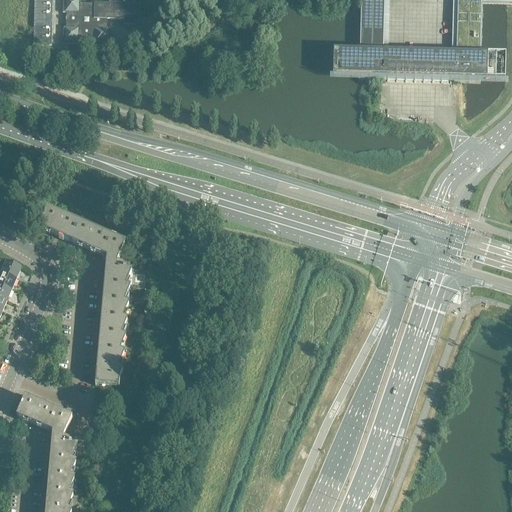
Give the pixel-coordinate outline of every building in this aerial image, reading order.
[(34,0),(34,46),(52,46),(52,0),(34,0)] [(80,0),(63,0),(64,14),(63,14),(67,14),(66,19),(71,19),(70,24),(71,24),(71,29),(64,28),(63,45),(64,45),(78,45),(78,46),(79,46),(79,42),(93,43),(93,45),(110,45),(110,30),(111,30),(107,29),(107,20),(124,21),(124,26),(140,26),(140,6),(141,6),(141,5),(135,5),(135,0),(109,0),(109,4),(94,4),(94,5),(80,5),(80,0)] [(360,0),(359,54),(334,54),(333,79),(358,79),(358,81),(385,81),(385,80),(418,81),(453,82),(453,83),(464,84),(480,84),(480,83),(505,83),(506,58),(481,58),(481,53),(482,5),(481,4),(480,0),(458,0),(457,57),(419,56),(383,55),(384,0),(360,0)] [(39,229),(46,233),(71,244),(80,224),(48,210),(39,229)] [(103,258),(112,238),(80,224),(71,244),(103,258)] [(119,389),(131,264),(120,259),(126,244),(112,238),(103,258),(107,259),(107,263),(106,263),(97,373),(95,387),(96,387),(96,385),(119,387),(119,389)] [(7,262),(2,273),(17,280),(22,269),(15,266),(16,264),(15,264),(10,262),(10,261),(9,261),(8,263),(7,262)] [(0,285),(12,291),(17,280),(2,273),(0,277),(0,285)] [(0,298),(7,302),(12,291),(0,285),(0,298)] [(25,398),(25,399),(17,418),(49,432),(57,412),(44,406),(45,404),(40,402),(39,404),(25,398)] [(76,437),(70,436),(68,436),(65,435),(72,419),(57,412),(49,432),(53,434),(53,437),(52,437),(52,438),(45,511),(69,511),(75,450),(76,437)]
